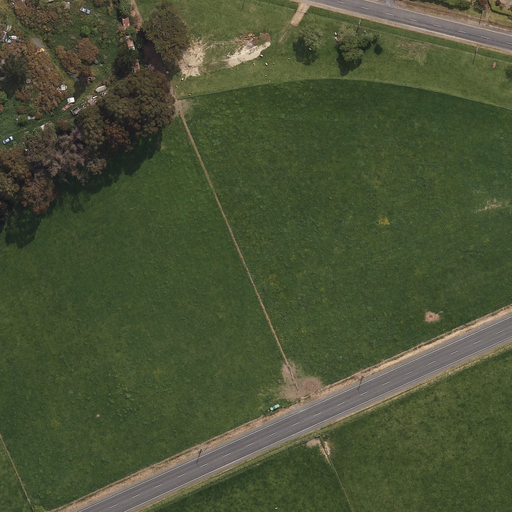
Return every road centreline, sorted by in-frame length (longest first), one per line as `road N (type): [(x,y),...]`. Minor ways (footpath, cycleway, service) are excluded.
road 1 (secondary): [(511,325),(98,511)]
road 2 (tertiary): [(335,0),(511,43)]
